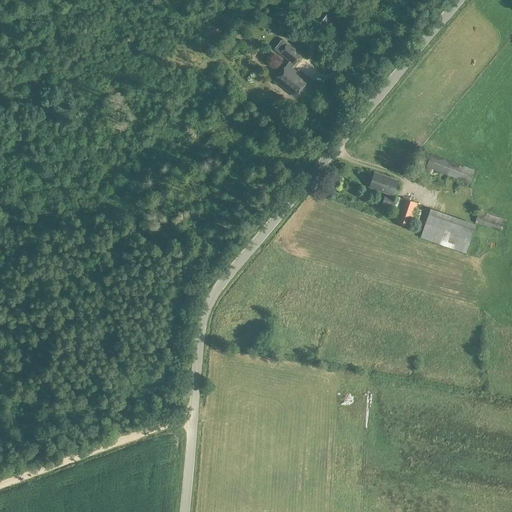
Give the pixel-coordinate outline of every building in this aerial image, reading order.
[(323,6),(311,20),(322,30),(334,16),(333,15),(338,10),(329,2),(324,8),(323,6)] [(279,54),(280,55),(294,65),(302,55),(288,43),(287,44),(280,39),(273,48),(280,53),(279,54)] [(295,97),(307,82),(286,66),(275,80),(295,97)] [(426,167),(469,184),(474,171),(431,155),(426,167)] [(398,181),(374,172),(369,187),(393,196),(398,181)] [(394,208),(396,201),(384,197),(382,205),(394,208)] [(409,227),(417,203),(403,198),(395,222),(409,227)] [(420,238),(465,253),(475,225),(430,209),(420,238)] [(504,220),(479,211),(475,223),(500,232),(504,220)]
